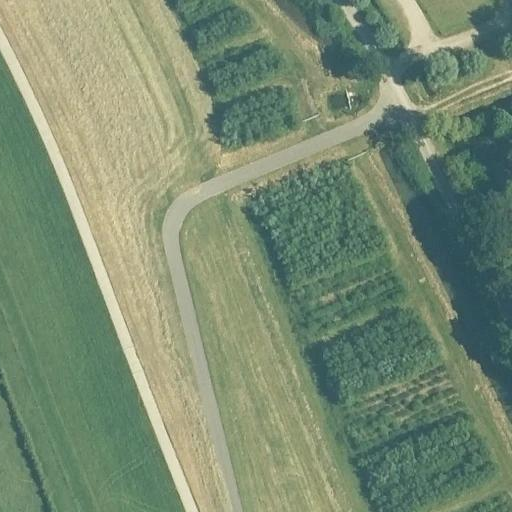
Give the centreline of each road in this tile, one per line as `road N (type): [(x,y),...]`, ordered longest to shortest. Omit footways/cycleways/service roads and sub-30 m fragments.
road 1 (unclassified): [(407,109),(197,192),(173,220),(176,272),(234,511)]
road 2 (unclassified): [(511,322),(407,109)]
road 3 (unclassified): [(407,109),(343,0)]
